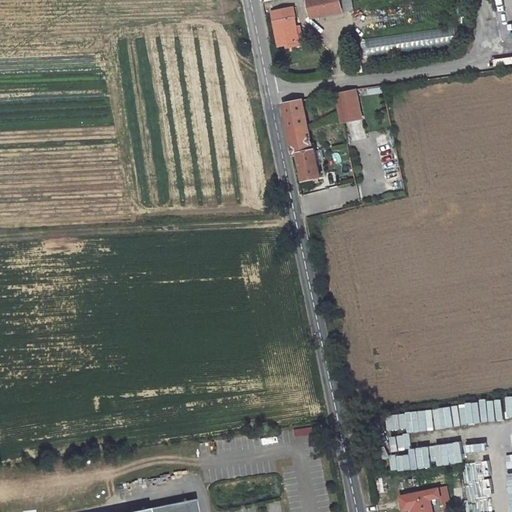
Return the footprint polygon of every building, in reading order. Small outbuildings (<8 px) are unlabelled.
[(352,0),(308,0),(312,17),(354,8),(352,0)] [(373,28),(433,22),(431,5),(371,11),(373,28)] [(299,41),(292,7),(272,11),(280,45),(299,41)] [(367,38),(369,56),(457,46),(455,27),(367,38)] [(336,93),(342,123),(363,119),(357,89),(336,93)] [(313,149),(303,100),(283,104),(294,153),(298,152),(304,179),(321,176),(315,149),(313,149)] [(417,434),(417,414),(389,414),(389,433),(417,434)] [(467,466),(465,445),(391,450),(393,471),(467,466)] [(443,511),(439,489),(402,496),(405,509),(414,507),(414,511),(443,511)] [(197,511),(194,498),(125,511),(197,511)]
